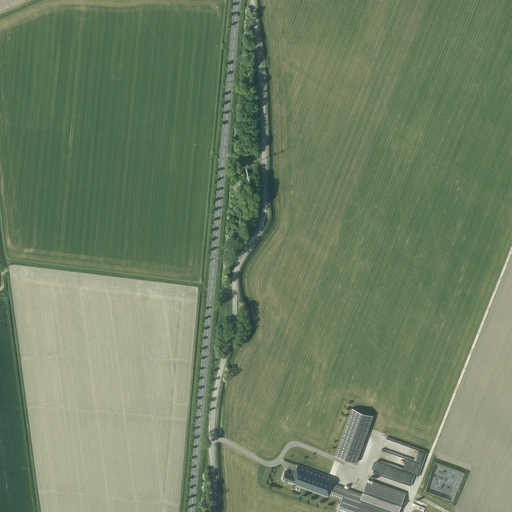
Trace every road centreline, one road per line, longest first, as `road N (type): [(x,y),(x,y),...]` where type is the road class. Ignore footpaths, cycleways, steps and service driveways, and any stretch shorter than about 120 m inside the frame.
road 1 (unclassified): [(212,511),(211,417),(234,321),(234,278),(264,210),(252,0)]
road 2 (primary): [(190,511),(237,0)]
road 3 (track): [(444,511),(412,490),(511,247)]
